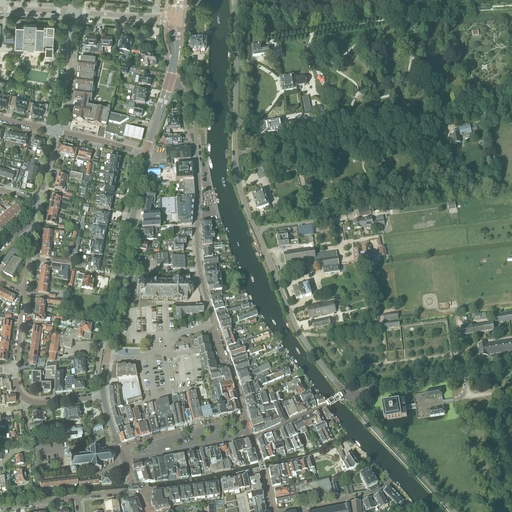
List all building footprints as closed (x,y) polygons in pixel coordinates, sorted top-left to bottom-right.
[(15,34),(5,34),(5,41),(15,41),(15,48),(27,48),(27,50),(33,50),(33,47),(35,47),(35,49),(43,49),(43,50),(45,50),(45,55),(52,55),(53,46),(52,46),(52,44),(53,43),(54,25),(46,25),(44,25),(44,28),(36,27),(36,28),(24,27),(16,26),(15,34)] [(205,50),(206,40),(206,37),(192,36),(192,41),(190,41),(190,48),(192,49),(192,50),(193,50),(194,51),(195,51),(196,50),(205,50)] [(96,39),(86,38),(85,47),(89,47),(89,53),(95,53),(95,60),(98,61),(98,59),(98,52),(98,46),(99,43),(96,43),(96,39)] [(119,50),(119,54),(123,54),(123,51),(130,52),(131,47),(132,46),(132,43),(132,42),(132,41),(127,40),(126,40),(126,39),(121,38),(118,50),(119,50)] [(99,43),(98,46),(98,52),(98,59),(101,59),(101,53),(103,53),(103,48),(111,48),(112,39),(112,40),(102,39),(102,43),(99,43)] [(262,45),(251,46),(253,57),(271,54),(270,48),(263,49),(262,45)] [(145,64),(144,66),(148,66),(148,64),(156,65),(157,57),(152,56),(149,55),(142,54),(141,58),(144,59),(145,59),(144,64),(145,64)] [(96,61),(79,59),(74,101),(80,101),(80,104),(88,105),(88,102),(91,102),(95,61),(96,61)] [(148,75),(141,74),(140,77),(139,76),(138,84),(143,85),(144,85),(150,86),(151,83),(150,82),(151,80),(149,80),(150,78),(148,78),(148,75)] [(294,76),(280,79),(283,93),(298,90),(301,89),(300,87),(305,86),(307,83),(306,80),(304,78),(295,79),(294,76)] [(135,90),(134,96),(136,96),(146,98),(147,97),(147,95),(146,94),(147,92),(135,90)] [(2,94),(2,96),(0,102),(0,107),(3,108),(3,107),(5,107),(6,103),(9,104),(11,95),(8,94),(8,95),(2,94)] [(16,96),(13,95),(11,104),(14,105),(13,109),(15,110),(14,111),(18,112),(21,100),(16,99),(16,96)] [(146,98),(136,96),(134,96),(133,102),(127,101),(126,103),(134,105),(134,102),(135,103),(145,104),(145,101),(146,101),(146,99),(146,98)] [(22,98),(21,100),(18,112),(23,113),(23,112),(25,112),(26,108),(29,108),(30,101),(27,100),(22,98)] [(33,102),(30,101),(29,108),(31,109),(30,113),(32,114),(32,115),(36,116),(39,105),(33,103),(33,102)] [(39,103),(39,105),(36,116),(40,117),(40,116),(42,116),(43,112),(46,112),(48,103),(45,103),(45,104),(39,103)] [(88,107),(88,105),(80,104),(79,106),(75,105),(72,120),(106,128),(110,109),(107,109),(107,111),(88,107)] [(134,105),(129,104),(128,108),(134,110),(133,116),(141,118),(143,108),(135,107),(134,107),(133,107),(134,105)] [(138,120),(109,113),(105,133),(117,136),(118,138),(122,139),(124,138),(126,128),(138,120)] [(170,120),(168,120),(168,128),(164,128),(165,135),(170,135),(170,131),(177,130),(180,129),(181,129),(180,124),(178,124),(178,119),(176,120),(176,117),(174,118),(174,116),(171,116),(171,118),(169,118),(170,120)] [(282,119),(264,123),(266,134),(284,130),(282,119)] [(315,120),(302,123),(303,129),(316,126),(315,120)] [(460,143),(458,135),(471,132),(470,126),(459,128),(459,129),(454,130),(455,135),(452,136),(453,145),(460,143)] [(145,132),(126,127),(123,139),(142,143),(145,132)] [(17,136),(12,135),(9,149),(12,149),(13,147),(15,148),(17,136)] [(180,135),(172,136),(172,143),(171,143),(171,146),(171,148),(173,148),(173,145),(181,145),(180,135)] [(23,145),(27,146),(28,137),(26,136),(26,137),(23,137),(20,150),(22,150),(23,145)] [(31,147),(37,148),(39,140),(35,138),(34,139),(33,139),(32,143),(30,143),(28,151),(30,151),(31,147)] [(37,148),(36,150),(44,152),(46,147),(44,146),(45,142),(43,141),(43,140),(39,140),(37,148)] [(65,155),(69,156),(71,147),(63,145),(63,148),(64,148),(63,155),(62,157),(61,160),(64,161),(65,155)] [(77,148),(71,147),(68,160),(70,161),(70,159),(74,160),(77,148)] [(171,148),(165,148),(166,165),(166,166),(174,166),(174,162),(177,161),(177,155),(181,155),(181,149),(181,148),(179,149),(171,149),(171,148)] [(186,148),(181,148),(181,149),(181,155),(177,155),(177,161),(174,162),(174,166),(175,166),(177,166),(190,165),(189,163),(184,163),(184,161),(189,161),(189,159),(191,159),(190,148),(186,148)] [(85,150),(83,150),(83,151),(79,150),(77,161),(84,162),(84,161),(85,161),(85,160),(87,155),(84,155),(85,150)] [(85,162),(89,163),(92,152),(90,151),(85,150),(84,155),(87,155),(85,160),(85,161),(85,162)] [(177,166),(177,177),(191,176),(190,165),(177,166)] [(150,167),(148,176),(162,175),(161,170),(166,169),(166,166),(150,167)] [(1,177),(7,179),(9,173),(9,172),(3,170),(1,177)] [(9,173),(7,179),(12,181),(15,174),(14,174),(9,172),(9,173)] [(71,172),(69,179),(88,183),(88,182),(89,177),(89,176),(85,175),(81,174),(71,172)] [(101,176),(101,179),(116,182),(116,180),(117,179),(117,178),(117,177),(117,175),(104,173),(103,174),(102,177),(101,176)] [(68,177),(57,175),(56,182),(66,184),(67,180),(67,181),(68,177)] [(193,178),(182,178),(180,178),(180,183),(179,183),(179,189),(183,189),(194,188),(193,178)] [(101,179),(100,182),(104,182),(104,186),(106,186),(114,188),(114,187),(115,187),(116,186),(115,185),(116,182),(101,179)] [(66,184),(56,182),(54,189),(65,191),(65,188),(66,184)] [(194,188),(183,189),(183,196),(194,196),(194,188)] [(264,191),(252,195),(257,210),(265,208),(266,212),(271,210),(270,206),(269,206),(264,191)] [(96,201),(111,204),(112,202),(112,201),(113,200),(112,199),(112,198),(100,195),(99,199),(96,198),(95,201),(96,201)] [(52,197),(51,203),(61,206),(61,205),(62,203),(61,203),(61,202),(63,202),(63,200),(69,201),(70,198),(63,196),(62,199),(52,197)] [(180,198),(176,198),(178,227),(191,226),(194,198),(180,198)] [(111,204),(96,201),(95,203),(100,204),(99,208),(101,209),(110,211),(111,204)] [(61,206),(51,203),(49,209),(59,212),(61,206)] [(14,206),(11,208),(15,213),(17,214),(19,212),(21,211),(15,204),(13,206),(14,206)] [(308,214),(325,211),(324,205),(303,208),(303,207),(296,208),(297,214),(307,213),(308,214)] [(9,210),(7,212),(12,217),(12,218),(17,214),(15,213),(11,208),(10,207),(8,210),(9,210)] [(59,212),(49,209),(48,216),(58,218),(59,212)] [(5,214),(3,216),(8,222),(12,218),(12,217),(7,212),(6,211),(4,213),(5,214)] [(92,218),(94,219),(97,219),(107,221),(108,219),(109,218),(109,217),(109,216),(109,215),(100,213),(100,214),(98,213),(97,217),(96,217),(93,216),(92,218)] [(145,215),(143,215),(142,223),(143,223),(142,229),(148,229),(157,228),(160,228),(159,219),(159,215),(152,215),(150,216),(149,216),(145,215)] [(58,218),(48,216),(46,223),(57,225),(57,222),(58,218)] [(371,218),(360,220),(361,228),(373,226),(373,227),(377,226),(376,221),(372,222),(371,218)] [(94,219),(93,225),(106,228),(106,227),(107,226),(107,225),(107,224),(107,221),(97,219),(94,219)] [(361,228),(360,220),(353,221),(355,229),(361,228)] [(106,230),(92,227),(91,233),(104,236),(105,234),(106,234),(107,230),(106,230)] [(278,239),(279,240),(288,239),(287,235),(291,234),(291,231),(283,232),(283,233),(277,234),(278,236),(277,236),(278,239)] [(94,234),(93,240),(95,240),(103,242),(104,242),(105,238),(104,238),(104,236),(94,234)] [(214,234),(202,235),(202,246),(212,246),(212,247),(213,247),(223,246),(223,244),(215,244),(214,242),(216,242),(215,234),(214,234)] [(376,239),(380,257),(387,256),(385,247),(381,247),(379,238),(376,239)] [(288,239),(279,240),(279,242),(278,242),(278,243),(279,243),(280,247),(285,246),(286,247),(298,245),(297,241),(288,243),(288,239)] [(91,242),(90,248),(91,248),(102,250),(103,248),(102,247),(103,244),(91,242)] [(150,246),(139,244),(138,250),(149,253),(150,246)] [(183,244),(174,245),(174,248),(171,248),(171,252),(183,252),(183,245),(183,244)] [(370,247),(362,248),(365,261),(372,260),(370,247)] [(102,250),(91,248),(90,255),(101,257),(101,256),(102,255),(102,254),(101,253),(102,250)] [(365,261),(362,248),(362,249),(354,251),(356,262),(365,261)] [(13,249),(12,250),(10,251),(1,263),(6,267),(2,272),(4,274),(13,279),(24,261),(20,257),(22,254),(17,251),(13,249)] [(285,255),(287,272),(339,265),(338,257),(329,258),(328,253),(315,255),(314,250),(285,255)] [(168,253),(156,254),(157,264),(159,264),(159,266),(168,266),(168,265),(173,265),(173,269),(185,269),(185,256),(172,257),(168,257),(168,253)] [(89,258),(88,264),(89,264),(100,266),(100,264),(100,263),(101,259),(91,258),(89,258)] [(203,259),(204,266),(218,264),(217,258),(213,258),(203,259)] [(100,266),(89,264),(88,271),(98,273),(99,271),(100,270),(99,269),(100,266)] [(69,267),(51,265),(51,270),(60,271),(59,276),(63,277),(67,277),(68,277),(67,277),(69,267)] [(220,274),(220,270),(219,265),(215,265),(216,266),(210,266),(204,267),(205,276),(211,275),(216,274),(220,274)] [(320,271),(321,277),(338,275),(336,268),(320,271)] [(84,275),(78,274),(77,280),(83,281),(82,289),(92,291),(94,280),(84,279),(84,275)] [(209,292),(210,292),(213,291),(222,290),(220,274),(216,274),(211,275),(205,276),(209,292)] [(144,278),(140,278),(140,281),(139,281),(139,282),(140,282),(140,286),(140,287),(138,287),(138,286),(137,286),(137,287),(136,287),(136,288),(137,288),(137,292),(136,292),(136,293),(137,293),(137,294),(138,294),(138,293),(139,293),(139,294),(140,295),(140,299),(139,299),(140,299),(140,300),(140,299),(143,299),(143,300),(143,299),(148,299),(148,300),(148,299),(153,299),(153,300),(153,299),(158,299),(158,300),(158,299),(163,300),(163,301),(163,300),(167,300),(167,301),(168,301),(168,300),(173,300),(173,301),(176,301),(176,302),(179,302),(179,301),(178,301),(181,301),(182,301),(182,300),(187,300),(187,301),(187,300),(188,300),(188,299),(187,299),(187,295),(189,295),(190,296),(190,295),(192,293),(193,293),(192,292),(192,289),(193,289),(193,288),(192,289),(190,286),(190,285),(189,286),(189,276),(180,276),(180,281),(178,281),(178,280),(179,280),(176,280),(176,281),(173,281),(173,280),(173,282),(168,281),(168,280),(168,281),(163,281),(163,280),(163,281),(158,281),(158,280),(158,281),(153,281),(154,280),(153,280),(153,281),(149,281),(149,280),(148,280),(148,281),(144,281),(144,278)] [(308,284),(293,289),(296,300),(312,295),(308,284)] [(11,294),(6,292),(2,300),(1,301),(6,304),(6,303),(11,294)] [(210,295),(211,300),(222,297),(221,292),(210,295)] [(16,297),(11,294),(6,303),(11,305),(16,297)] [(212,305),(222,302),(221,300),(225,299),(226,298),(225,296),(222,297),(211,300),(212,305)] [(333,302),(308,308),(310,318),(336,312),(333,302)] [(248,303),(232,308),(233,312),(249,307),(248,303)] [(181,304),(175,305),(176,322),(178,321),(186,321),(185,314),(196,314),(196,315),(204,315),(203,304),(195,304),(195,305),(181,305),(181,304)] [(238,319),(238,322),(257,315),(255,310),(237,317),(238,319)] [(216,315),(219,323),(229,320),(227,311),(225,312),(225,313),(216,315)] [(511,314),(496,316),(497,322),(511,319),(511,314)] [(328,318),(313,322),(314,328),(330,325),(328,318)] [(77,320),(75,330),(90,333),(91,325),(84,324),(85,321),(77,320)] [(219,323),(220,328),(230,325),(234,324),(233,322),(230,323),(229,320),(219,323)] [(477,324),(472,325),(473,335),(488,332),(494,331),(493,324),(492,324),(492,321),(488,322),(487,322),(488,325),(478,327),(477,324)] [(220,328),(222,334),(233,330),(235,330),(243,327),(243,326),(242,326),(242,325),(237,327),(236,326),(230,327),(230,325),(220,328)] [(473,335),(472,325),(462,327),(463,336),(473,335)] [(233,331),(222,334),(225,342),(235,338),(234,334),(246,330),(245,328),(245,327),(243,328),(243,327),(235,330),(233,330),(233,331)] [(74,331),(66,329),(66,333),(64,333),(64,337),(53,335),(51,345),(59,346),(71,348),(72,339),(74,331)] [(73,330),(74,331),(72,339),(80,340),(80,338),(90,340),(91,334),(90,333),(75,330),(73,329),(73,330)] [(235,345),(227,348),(229,352),(252,344),(251,341),(256,339),(255,337),(237,343),(235,344),(235,345)] [(201,356),(202,364),(214,362),(213,354),(211,354),(210,346),(209,346),(208,338),(192,340),(193,347),(195,348),(200,347),(201,356)] [(225,342),(227,348),(235,345),(235,344),(237,343),(236,340),(235,338),(225,342)] [(486,343),(479,345),(481,357),(488,355),(487,355),(511,350),(511,339),(488,343),(488,344),(486,344),(486,343)] [(229,352),(231,358),(245,353),(253,350),(251,345),(229,352)] [(253,350),(245,353),(246,356),(248,355),(249,356),(251,356),(252,358),(255,357),(254,354),(262,351),(261,347),(253,350)] [(231,358),(233,365),(247,361),(247,360),(246,356),(245,353),(231,358)] [(247,360),(247,361),(250,368),(251,368),(253,367),(253,366),(255,364),(256,364),(255,360),(258,359),(257,358),(260,356),(259,355),(255,357),(252,358),(247,360)] [(37,358),(29,357),(28,363),(29,363),(29,365),(36,366),(36,364),(38,364),(39,358),(37,358)] [(73,361),(74,369),(85,368),(84,364),(85,363),(85,362),(84,361),(84,360),(73,361)] [(233,365),(236,372),(247,369),(250,368),(247,361),(233,365)] [(214,362),(202,364),(203,372),(216,370),(215,362),(214,362)] [(259,368),(255,370),(256,373),(257,374),(268,369),(270,369),(268,364),(262,367),(259,368)] [(134,366),(117,366),(116,379),(118,379),(119,382),(137,380),(134,366)] [(55,367),(46,367),(46,370),(52,370),(52,376),(55,376),(55,371),(55,367)] [(286,367),(280,370),(281,371),(283,378),(290,375),(288,368),(287,369),(286,367)] [(236,372),(237,377),(253,371),(253,370),(252,369),(251,368),(250,368),(247,369),(236,372)] [(227,370),(226,369),(209,372),(213,386),(224,384),(223,382),(227,382),(232,381),(228,370),(227,370)] [(63,370),(55,371),(55,379),(55,392),(72,391),(72,387),(75,387),(74,382),(73,377),(64,378),(63,370)] [(237,377),(239,382),(250,378),(250,377),(254,376),(257,374),(256,373),(255,370),(253,371),(237,377)] [(256,379),(256,380),(269,375),(268,371),(256,377),(257,379),(256,379)] [(259,381),(261,387),(283,378),(281,371),(259,381)] [(43,372),(32,373),(32,387),(40,387),(41,389),(43,389),(43,392),(51,392),(51,383),(41,384),(41,376),(43,376),(43,372)] [(239,382),(241,387),(251,382),(250,380),(255,378),(254,376),(250,377),(250,378),(239,382)] [(7,392),(11,391),(11,383),(9,383),(9,379),(3,380),(2,379),(0,378),(0,392),(0,389),(0,388),(6,388),(7,392)] [(290,384),(292,388),(300,385),(298,381),(297,381),(296,379),(292,380),(293,382),(290,384)] [(137,380),(119,382),(115,382),(116,385),(109,386),(111,404),(122,402),(122,401),(141,397),(137,380)] [(84,381),(74,382),(75,387),(72,387),(72,391),(84,389),(84,381)] [(224,384),(213,386),(214,390),(217,389),(218,393),(219,398),(223,397),(222,396),(224,395),(235,393),(232,381),(227,382),(223,382),(224,384)] [(255,383),(242,388),(245,397),(253,394),(258,392),(257,391),(255,383)] [(303,389),(300,385),(292,388),(288,390),(286,390),(288,394),(294,391),(296,396),(304,392),(304,391),(303,389)] [(204,389),(197,391),(198,396),(199,401),(207,399),(204,389)] [(441,390),(425,392),(426,398),(442,396),(441,390)] [(186,394),(192,423),(203,420),(200,408),(196,391),(186,394)] [(303,403),(308,402),(313,399),(310,392),(300,396),(303,403)] [(240,411),(235,393),(224,395),(226,402),(226,403),(230,402),(233,413),(240,411)] [(265,393),(259,395),(262,403),(263,405),(268,404),(265,393)] [(185,394),(177,396),(178,396),(177,396),(179,403),(184,402),(187,402),(185,394)] [(8,403),(8,404),(15,403),(16,402),(16,400),(16,399),(15,398),(15,396),(14,395),(7,396),(7,397),(8,403)] [(245,400),(246,405),(260,400),(258,395),(245,400)] [(171,408),(175,427),(183,426),(180,413),(181,413),(179,403),(177,396),(172,397),(174,407),(171,408)] [(213,406),(210,407),(213,418),(220,416),(215,396),(212,397),(211,397),(213,406)] [(142,402),(141,397),(131,400),(127,401),(128,406),(142,402)] [(161,400),(163,415),(171,413),(172,413),(171,408),(169,398),(161,400)] [(313,399),(308,402),(311,409),(316,407),(313,399)] [(163,415),(161,400),(153,402),(156,417),(163,415)] [(226,414),(233,413),(230,402),(226,403),(226,402),(224,403),(223,400),(221,401),(222,404),(224,404),(226,414)] [(246,405),(247,409),(261,405),(260,400),(246,405)] [(291,400),(288,401),(289,407),(284,408),(289,418),(298,414),(293,405),(291,400)] [(398,401),(382,403),(384,420),(401,417),(406,416),(405,410),(400,411),(400,407),(405,406),(404,400),(398,401)] [(221,401),(220,401),(217,402),(221,416),(226,414),(224,404),(222,404),(221,401)] [(151,434),(159,432),(156,417),(153,402),(143,405),(145,414),(146,421),(148,421),(151,434)] [(180,413),(183,426),(187,424),(185,415),(186,414),(186,413),(186,412),(187,411),(186,409),(185,409),(184,402),(179,403),(181,413),(180,413)] [(275,410),(278,416),(281,423),(285,421),(280,409),(283,408),(282,402),(262,407),(264,412),(275,410)] [(299,403),(293,405),(298,414),(298,415),(307,411),(303,403),(300,405),(299,403)] [(124,427),(123,428),(125,433),(127,441),(135,439),(133,433),(133,432),(133,426),(135,426),(135,424),(136,424),(132,410),(130,406),(124,407),(127,417),(130,426),(124,427)] [(210,406),(200,408),(203,420),(212,418),(213,418),(210,407),(210,406)] [(123,408),(118,408),(121,419),(127,417),(124,407),(123,408)] [(259,407),(247,410),(248,414),(250,418),(251,423),(256,421),(261,419),(260,415),(264,414),(264,412),(262,407),(259,407)] [(71,424),(76,423),(75,421),(77,421),(81,421),(80,408),(64,410),(65,422),(71,422),(71,424)] [(118,408),(111,409),(115,420),(120,418),(120,419),(121,419),(118,408)] [(137,427),(140,437),(150,434),(146,421),(145,414),(140,415),(138,408),(132,410),(136,424),(137,427)] [(325,416),(328,420),(331,418),(330,417),(333,415),(328,408),(322,411),(325,415),(325,416)] [(444,408),(428,411),(429,417),(445,414),(444,408)] [(251,423),(252,428),(264,424),(264,425),(271,423),(270,420),(278,416),(275,410),(264,412),(264,414),(260,415),(261,419),(256,421),(251,423)] [(34,422),(35,425),(43,425),(43,421),(45,421),(44,412),(32,413),(33,422),(34,422)] [(313,425),(314,427),(324,423),(319,412),(313,415),(315,421),(312,422),(313,425)] [(171,413),(163,415),(164,416),(167,430),(175,428),(172,416),(171,413)] [(156,417),(159,432),(167,430),(164,416),(163,415),(156,417)] [(305,429),(306,428),(312,426),(311,422),(312,422),(315,421),(313,415),(301,420),(305,429)] [(271,423),(264,425),(266,430),(281,423),(278,416),(270,420),(271,423)] [(4,418),(0,418),(0,428),(1,429),(2,429),(3,428),(5,428),(4,420),(5,420),(5,421),(7,421),(7,422),(11,421),(11,420),(12,420),(12,417),(5,418),(4,418)] [(124,418),(115,421),(117,428),(123,426),(124,426),(123,424),(126,423),(124,418)] [(301,420),(293,424),(298,434),(301,433),(301,434),(304,433),(307,440),(306,440),(309,449),(313,447),(301,420)] [(333,440),(324,423),(314,427),(312,428),(312,430),(314,434),(317,433),(323,444),(333,440)] [(11,438),(12,444),(21,443),(20,437),(18,438),(17,434),(19,434),(18,424),(14,424),(15,433),(11,433),(11,434),(9,434),(9,439),(11,438)] [(264,424),(252,428),(254,434),(266,430),(264,425),(264,424)] [(293,424),(285,428),(289,438),(296,435),(298,435),(293,424)] [(101,425),(92,428),(93,433),(93,432),(103,429),(101,425)] [(81,427),(66,428),(67,441),(82,439),(82,436),(81,436),(81,430),(81,427)] [(285,428),(276,431),(280,440),(281,442),(282,445),(286,453),(288,452),(294,449),(291,442),(289,438),(285,428)] [(276,431),(272,433),(275,442),(280,440),(276,431)] [(272,433),(264,436),(267,446),(271,445),(272,450),(274,449),(274,451),(275,451),(277,457),(283,456),(283,457),(286,457),(285,453),(282,445),(281,442),(275,443),(274,442),(275,442),(272,433)] [(298,435),(296,435),(297,439),(291,442),(294,449),(295,452),(303,448),(298,435)] [(264,436),(257,439),(260,449),(261,452),(269,450),(268,447),(267,447),(267,446),(264,436)] [(248,440),(244,441),(246,448),(243,449),(243,451),(251,449),(251,451),(254,450),(251,439),(248,440)] [(246,448),(244,441),(235,443),(240,458),(241,464),(242,466),(245,465),(243,456),(243,454),(247,453),(246,452),(251,451),(251,449),(243,451),(243,449),(246,448)] [(234,443),(230,445),(234,459),(235,462),(235,465),(241,464),(234,443)] [(230,445),(225,446),(228,460),(234,459),(230,445)] [(269,450),(261,453),(264,460),(275,457),(272,450),(271,445),(267,446),(269,450)] [(335,448),(341,459),(344,457),(341,451),(343,450),(340,445),(335,448)] [(212,449),(204,450),(206,458),(208,458),(212,473),(218,472),(231,470),(230,467),(228,460),(225,446),(212,449)] [(71,472),(72,473),(73,473),(75,473),(76,472),(77,471),(77,468),(77,467),(91,466),(91,470),(91,471),(92,471),(101,470),(102,470),(101,469),(101,468),(105,467),(106,466),(106,464),(107,464),(107,463),(109,463),(110,464),(110,463),(112,462),(113,463),(114,462),(113,461),(114,459),(115,460),(115,455),(114,456),(113,455),(112,454),(113,453),(112,453),(112,454),(109,453),(109,452),(109,453),(106,454),(106,453),(105,453),(105,448),(99,449),(100,448),(99,448),(98,449),(90,449),(89,449),(89,450),(90,451),(86,451),(85,451),(86,452),(81,452),(80,453),(81,454),(80,455),(80,456),(70,457),(69,456),(68,457),(70,458),(70,459),(64,459),(64,466),(71,466),(71,467),(70,468),(71,471),(71,472)] [(206,458),(204,450),(199,452),(201,457),(206,474),(212,473),(208,458),(206,458)] [(199,469),(204,468),(201,457),(199,452),(194,453),(195,458),(196,459),(198,464),(199,469)] [(194,453),(187,454),(190,471),(199,469),(198,464),(196,459),(195,458),(194,453)] [(255,453),(247,455),(250,464),(258,462),(255,453)] [(358,466),(349,453),(347,454),(347,453),(345,454),(347,456),(344,457),(341,459),(344,466),(342,468),(343,470),(345,469),(347,472),(352,469),(352,470),(358,466)] [(15,455),(17,465),(24,464),(22,454),(15,455)] [(184,455),(174,456),(172,457),(175,471),(178,471),(187,469),(184,455)] [(172,457),(164,459),(167,477),(176,476),(175,471),(172,457)] [(315,471),(311,458),(306,460),(309,469),(311,468),(312,472),(315,471)] [(164,459),(157,460),(161,481),(168,480),(164,459)] [(157,460),(152,461),(153,467),(154,468),(153,469),(155,482),(161,481),(157,460)] [(143,462),(132,464),(134,471),(144,468),(153,467),(152,461),(143,462)] [(299,462),(293,463),(296,473),(302,471),(299,462)] [(293,463),(285,465),(288,478),(288,479),(292,478),(291,478),(297,476),(296,473),(293,463)] [(279,466),(278,466),(280,475),(281,474),(282,476),(283,476),(284,479),(285,479),(288,478),(285,465),(279,466)] [(278,466),(270,468),(269,470),(271,479),(280,477),(280,475),(278,466)] [(140,470),(136,471),(140,483),(144,483),(144,484),(155,482),(153,469),(154,468),(153,467),(140,470)] [(361,475),(359,476),(363,484),(374,478),(370,472),(368,469),(360,473),(361,475)] [(25,470),(17,471),(17,474),(14,475),(15,478),(16,478),(26,476),(25,470)] [(188,478),(187,471),(177,473),(178,479),(188,478)] [(111,476),(101,478),(102,485),(111,484),(111,476)] [(236,478),(220,481),(222,494),(223,506),(216,507),(215,501),(215,502),(208,502),(209,511),(266,511),(259,477),(248,479),(247,476),(236,478)] [(374,478),(363,484),(367,491),(369,490),(371,492),(378,488),(377,485),(377,484),(374,478)] [(333,495),(329,484),(328,479),(316,482),(318,488),(321,498),(333,495)] [(333,496),(339,495),(335,482),(330,484),(329,484),(333,495),(333,496)] [(172,506),(173,505),(220,499),(217,483),(166,490),(165,490),(167,504),(171,503),(172,506)] [(294,486),(274,490),(276,498),(295,494),(294,488),(294,486)] [(389,486),(387,488),(387,487),(385,489),(383,491),(383,492),(383,491),(388,497),(385,500),(387,504),(392,501),(397,507),(398,506),(399,505),(401,503),(403,501),(389,486)] [(165,490),(152,492),(153,492),(152,492),(153,496),(150,497),(151,502),(152,508),(154,508),(155,511),(170,509),(170,506),(172,506),(171,503),(167,504),(165,490)] [(373,497),(375,501),(378,506),(380,509),(388,505),(387,504),(385,500),(381,492),(381,493),(378,494),(376,495),(374,497),(373,497)] [(296,494),(276,498),(275,498),(276,505),(299,500),(297,493),(296,494)] [(363,501),(362,501),(363,501),(366,511),(367,511),(369,510),(371,511),(372,509),(374,508),(375,508),(374,507),(378,506),(375,501),(372,502),(371,498),(370,498),(371,498),(368,499),(365,500),(366,500),(363,501)] [(137,499),(124,502),(126,508),(122,509),(123,511),(139,511),(142,511),(137,499)] [(119,511),(118,501),(104,504),(105,511),(119,511)] [(351,502),(350,502),(350,511),(366,511),(364,511),(363,508),(361,508),(360,501),(357,502),(357,501),(356,501),(356,502),(354,502),(353,502),(351,502)]
